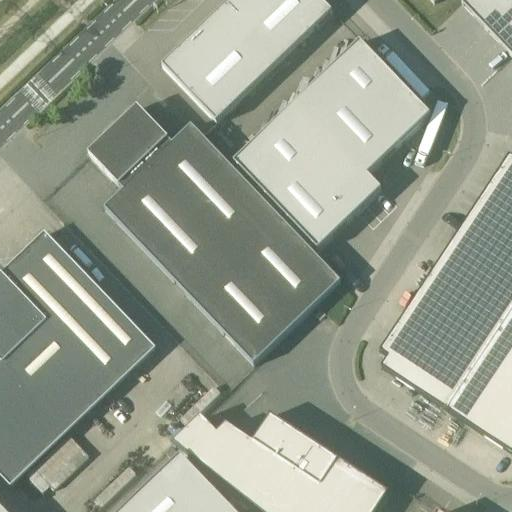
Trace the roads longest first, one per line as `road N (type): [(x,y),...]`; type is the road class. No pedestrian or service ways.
road 1 (unclassified): [(378,0),(454,73),(478,112),(475,148),(355,319),(340,367),(351,403),(382,431),(449,477),(511,497)]
road 2 (tertiary): [(0,133),(135,0)]
